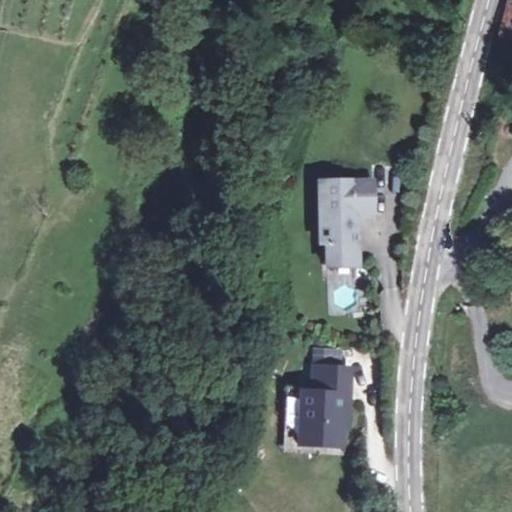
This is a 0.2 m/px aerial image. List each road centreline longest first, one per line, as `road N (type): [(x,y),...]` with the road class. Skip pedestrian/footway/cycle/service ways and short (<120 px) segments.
road 1 (tertiary): [(426,270),(487,0)]
road 2 (tertiary): [(409,511),(411,360),(426,270)]
road 3 (residential): [(426,270),(457,266),(511,181)]
